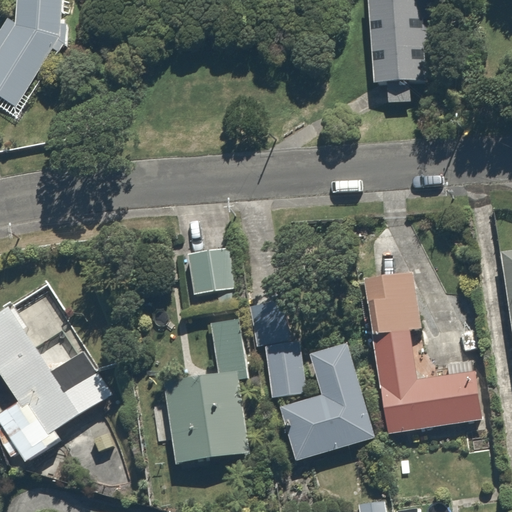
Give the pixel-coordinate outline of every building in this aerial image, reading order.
[(21,0),(19,10),(0,39),(0,94),(26,112),(70,44),(72,0),(21,0)] [(408,109),(407,94),(442,91),(436,0),(373,0),(379,95),(389,95),(390,110),(408,109)] [(241,294),(235,249),(191,255),(197,300),(241,294)] [(493,425),(485,370),(428,379),(422,338),(432,336),(424,282),(371,290),(394,440),(493,425)] [(90,357),(61,375),(20,311),(0,323),(0,366),(26,407),(0,422),(0,431),(26,473),(95,429),(86,416),(115,398),(90,357)] [(245,385),(252,384),(241,326),(213,331),(223,386),(168,396),(181,471),(258,457),(245,385)] [(266,353),(271,373),(294,468),(382,446),(359,351),(312,363),(307,343),(266,353)]
